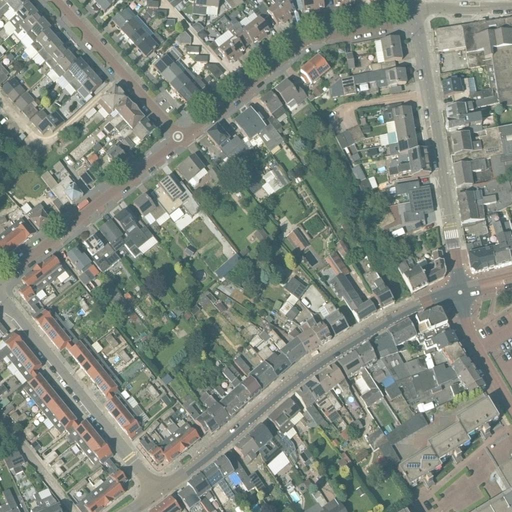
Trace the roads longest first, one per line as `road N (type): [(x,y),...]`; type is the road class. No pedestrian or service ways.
road 1 (tertiary): [(158,493),(310,369),(399,314),(459,292)]
road 2 (residential): [(459,292),(415,20)]
road 3 (residential): [(181,138),(306,41),(415,20)]
road 4 (residential): [(158,493),(0,296)]
road 5 (residential): [(0,280),(181,138)]
road 6 (residential): [(181,138),(55,0)]
road 7 (residential): [(511,407),(469,336),(459,292)]
